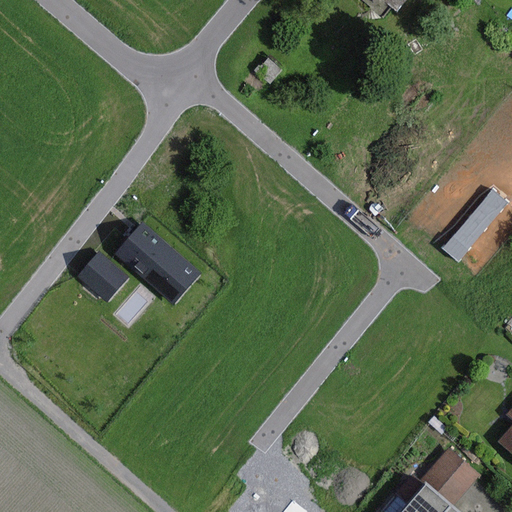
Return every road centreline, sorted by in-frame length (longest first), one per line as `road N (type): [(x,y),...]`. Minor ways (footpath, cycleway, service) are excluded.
road 1 (residential): [(81,0),(188,81),(255,0)]
road 2 (track): [(174,511),(0,359)]
